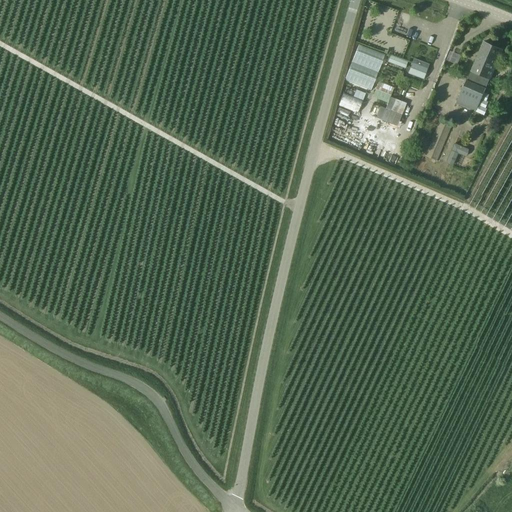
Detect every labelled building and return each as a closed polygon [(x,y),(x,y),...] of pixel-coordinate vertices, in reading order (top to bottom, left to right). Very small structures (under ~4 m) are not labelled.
[(468,74),(470,75),(468,81),(467,80),(456,104),(476,112),(486,89),(490,79),(491,79),(503,50),(484,42),(472,71),(472,72),(469,71),(468,74)] [(347,67),(370,75),(378,52),(356,44),(347,67)] [(407,62),(390,55),(388,62),(405,69),(407,62)] [(414,57),(408,74),(424,79),(430,63),(414,57)] [(378,85),(375,92),(390,98),(393,91),(378,85)] [(338,106),(357,113),(365,93),(356,90),(353,96),(343,93),(338,106)] [(374,117),(397,126),(402,114),(379,105),(374,117)] [(437,161),(452,125),(440,120),(425,156),(437,161)] [(454,166),(466,171),(470,158),(458,154),(454,166)]
